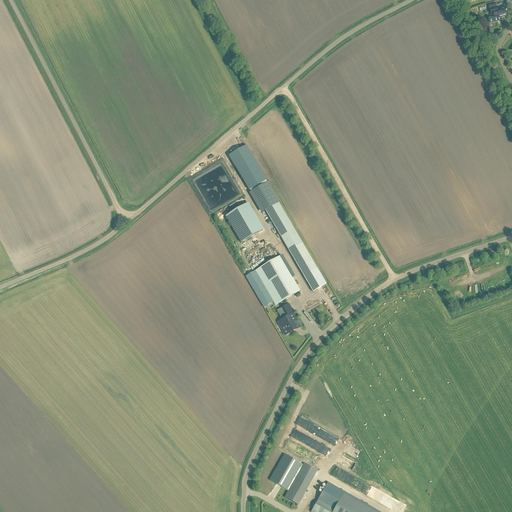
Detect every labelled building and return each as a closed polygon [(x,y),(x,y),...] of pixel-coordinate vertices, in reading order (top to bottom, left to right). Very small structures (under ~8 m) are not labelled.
[(495,3),(488,5),(491,15),(488,16),(491,24),(494,23),(493,21),(498,20),(498,19),(507,16),(505,7),(496,9),(495,3)] [(246,146),(228,157),(249,192),(266,181),(246,146)] [(235,209),(232,204),(244,197),(242,193),(232,199),(233,200),(217,209),(218,212),(227,207),(230,212),(235,209)] [(266,211),(290,251),(314,292),(326,284),(300,240),(279,203),(266,211)] [(243,207),(225,217),(241,243),(258,233),(243,207)] [(276,305),(301,291),(281,256),(256,270),(276,305)] [(264,308),(273,303),(255,271),(245,277),(264,308)] [(345,298),(360,290),(358,285),(343,294),(345,298)] [(284,335),(286,334),(296,329),(292,322),(297,319),(294,314),(277,323),(284,335)] [(361,455),(363,449),(355,446),(353,452),(361,455)] [(373,471),(343,456),(340,463),(370,478),(373,471)] [(283,457),(268,483),(285,493),(300,467),(283,457)] [(338,466),(333,475),(381,499),(380,500),(384,498),(386,499),(389,495),(397,511),(403,511),(405,511),(401,503),(396,505),(392,496),(389,494),(387,491),(338,466)] [(319,499),(311,511),(379,511),(345,492),(328,483),(319,499)] [(298,505),(303,496),(290,489),(285,498),(298,505)]
